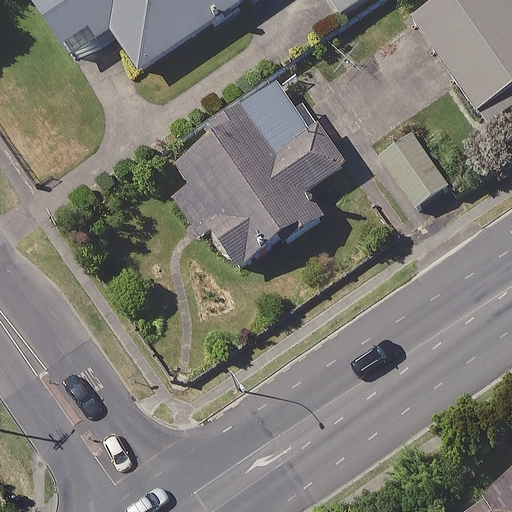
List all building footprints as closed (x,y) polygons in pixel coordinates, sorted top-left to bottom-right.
[(37,0),(81,63),(118,37),(147,79),(262,0),(37,0)] [(330,0),(347,23),(380,0),(330,0)] [(511,0),(451,0),(417,23),(492,131),(511,117),(511,0)] [(251,102),(201,138),(210,150),(179,173),(196,196),(182,206),(210,243),(219,236),(249,276),(289,247),(292,251),(310,237),(315,244),(341,224),(327,204),(368,173),(328,119),(286,150),(251,102)] [(417,139),(383,164),(420,216),(455,192),(417,139)] [(511,511),(511,488),(476,511),(511,511)]
